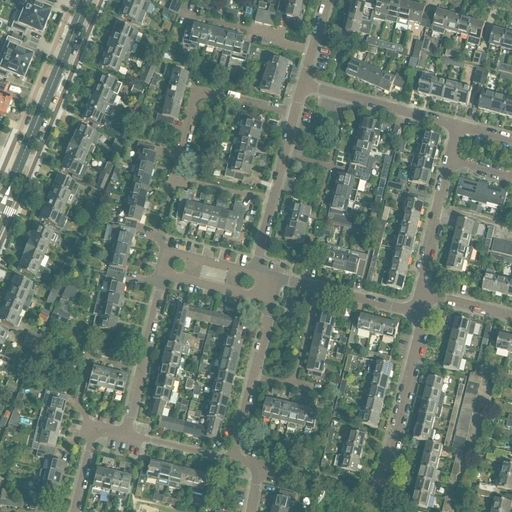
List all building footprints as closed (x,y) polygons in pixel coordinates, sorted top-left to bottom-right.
[(39,0),(24,0),(24,1),(28,3),(24,14),(48,23),(51,15),(50,15),(52,11),(38,5),(39,0)] [(126,0),(125,6),(142,13),(146,2),(139,0),(126,0)] [(223,0),(221,8),(224,9),(228,10),(230,0),(223,0)] [(385,23),(386,22),(391,0),(378,0),(376,12),(374,20),(385,23)] [(386,22),(397,25),(403,3),(391,0),(386,22)] [(164,9),(164,10),(175,14),(178,15),(182,5),(173,1),(168,11),(164,9)] [(276,13),(286,16),(285,18),(297,22),(301,6),(279,1),(278,8),(277,11),(276,13)] [(199,2),(197,9),(206,11),(207,5),(199,2)] [(374,20),(376,12),(366,10),(367,7),(354,3),(350,19),(373,25),(374,20)] [(414,6),(403,3),(397,25),(408,28),(409,23),(410,23),(414,6)] [(207,5),(206,11),(214,13),(216,7),(211,6),(207,5)] [(125,6),(123,10),(122,9),(119,10),(118,14),(119,17),(131,22),(130,24),(140,28),(145,15),(141,13),(142,13),(125,6)] [(267,13),(269,13),(270,14),(276,15),(276,13),(277,11),(278,8),(269,6),(267,13)] [(425,8),(414,6),(410,23),(421,26),(425,8)] [(224,10),(228,11),(227,16),(231,17),(233,11),(228,10),(224,9),(224,10)] [(162,15),(173,20),(175,14),(164,10),(162,15)] [(261,25),(264,12),(258,10),(255,23),(261,25)] [(267,13),(264,12),(261,25),(267,26),(270,14),(269,13),(267,13)] [(450,15),(438,12),(432,32),(444,35),(445,32),(450,15)] [(48,23),(24,14),(20,24),(15,22),(12,30),(26,35),(28,29),(42,34),(43,31),(44,31),(48,23)] [(273,28),(276,15),(270,14),(267,26),(273,28)] [(457,36),(462,19),(450,15),(445,32),(457,36)] [(350,19),(347,34),(359,37),(360,34),(370,37),(373,25),(350,19)] [(462,19),(457,36),(468,39),(473,22),(462,19)] [(165,22),(162,29),(168,31),(171,25),(165,22)] [(468,39),(467,44),(479,48),(480,42),(485,25),(473,22),(468,39)] [(138,33),(134,31),(117,25),(113,36),(130,42),(134,44),(138,33)] [(182,46),(187,47),(189,50),(195,51),(195,50),(196,50),(197,46),(202,27),(193,25),(192,30),(186,29),(183,41),(182,41),(182,45),(183,45),(182,46)] [(202,27),(197,46),(206,48),(210,30),(202,27)] [(214,50),(219,32),(210,30),(206,48),(214,50)] [(490,47),(489,48),(501,52),(506,33),(495,30),(490,47)] [(223,52),(227,34),(219,32),(214,50),(223,52)] [(511,34),(506,33),(501,52),(511,54),(511,34)] [(227,34),(223,52),(222,56),(230,58),(231,55),(236,36),(227,34)] [(130,42),(113,36),(109,47),(126,54),(126,53),(130,55),(134,44),(130,42)] [(230,59),(245,63),(249,44),(243,43),(245,38),(236,36),(231,55),(230,58),(230,59)] [(166,41),(158,38),(156,43),(164,46),(166,41)] [(5,46),(1,57),(6,59),(29,68),(33,60),(32,60),(33,56),(19,51),(22,44),(9,39),(5,46)] [(380,42),(367,39),(366,46),(380,49),(382,43),(380,42)] [(424,39),(423,44),(421,51),(428,53),(431,41),(424,39)] [(423,44),(417,42),(413,57),(419,59),(421,51),(423,44)] [(382,43),(380,49),(391,52),(393,45),(382,43)] [(393,45),(391,52),(402,54),(403,47),(393,45)] [(126,54),(109,47),(104,58),(126,66),(130,55),(126,53),(126,54)] [(422,52),(418,68),(424,69),(428,54),(422,52)] [(479,66),(482,54),(475,52),(472,64),(479,66)] [(482,54),(479,66),(485,68),(488,56),(482,54)] [(6,59),(1,57),(0,59),(0,77),(7,80),(10,74),(24,79),(25,76),(26,76),(29,68),(6,59)] [(126,66),(104,58),(100,68),(117,75),(120,69),(124,71),(126,66)] [(288,63),(269,58),(266,67),(285,72),(288,63)] [(452,67),(454,62),(441,58),(439,63),(452,67)] [(353,60),(346,75),(357,80),(364,65),(353,60)] [(143,73),(152,77),(157,65),(148,61),(143,73)] [(454,62),(452,67),(464,70),(466,65),(454,62)] [(364,65),(357,80),(368,85),(375,70),(364,65)] [(507,74),(509,67),(500,65),(498,72),(507,74)] [(285,72),(266,67),(264,75),(283,80),(285,72)] [(480,86),(484,70),(477,68),(473,84),(480,86)] [(375,70),(368,85),(379,89),(385,74),(375,70)] [(484,70),(480,86),(486,88),(490,72),(484,70)] [(188,75),(172,71),(170,82),(185,86),(188,75)] [(152,77),(143,73),(139,82),(148,86),(152,77)] [(395,78),(385,74),(379,89),(390,94),(393,87),(402,91),(407,79),(397,75),(395,78)] [(283,80),(264,75),(262,83),(280,89),(283,80)] [(423,76),(418,94),(430,98),(435,80),(423,76)] [(118,84),(101,77),(96,88),(117,97),(117,96),(121,86),(118,84)] [(443,101),(448,83),(435,80),(430,98),(443,101)] [(185,86),(170,82),(167,94),(183,98),(185,86)] [(13,97),(5,93),(9,85),(4,84),(0,83),(0,103),(9,108),(9,106),(11,105),(12,103),(11,101),(13,97)] [(259,92),(277,97),(280,89),(262,83),(259,92)] [(455,104),(460,86),(448,83),(443,101),(455,104)] [(131,92),(141,97),(144,91),(133,86),(131,92)] [(468,107),(472,89),(460,86),(455,104),(468,107)] [(113,107),(117,97),(96,88),(95,90),(94,89),(93,90),(92,92),(92,93),(93,94),(92,99),(113,107)] [(483,92),(479,110),(491,114),(496,96),(483,92)] [(183,98),(167,94),(164,105),(180,109),(183,98)] [(503,117),(508,99),(496,96),(491,114),(503,117)] [(113,107),(92,99),(87,109),(104,116),(108,106),(113,108),(113,107)] [(511,99),(508,99),(503,117),(511,119),(511,99)] [(0,116),(4,118),(6,114),(8,113),(9,110),(8,108),(9,108),(0,103),(0,116)] [(131,111),(129,110),(127,114),(136,117),(140,106),(133,104),(131,111)] [(161,116),(158,115),(156,122),(172,126),(174,120),(177,121),(180,109),(164,105),(161,116)] [(87,109),(82,120),(101,128),(103,127),(105,122),(104,119),(105,117),(104,116),(87,109)] [(240,121),(242,122),(240,130),(259,135),(262,126),(257,125),(257,123),(258,124),(259,119),(242,115),(240,121)] [(379,124),(363,120),(360,131),(376,135),(379,124)] [(100,136),(80,127),(75,138),(101,149),(103,145),(97,143),(100,136)] [(390,139),(397,141),(398,141),(401,129),(395,128),(394,133),(391,132),(391,133),(388,133),(388,134),(387,134),(387,138),(390,139)] [(402,142),(407,143),(408,143),(411,130),(405,129),(402,142)] [(259,135),(240,130),(238,139),(257,143),(259,135)] [(357,143),(373,147),(377,148),(380,136),(376,136),(376,135),(360,131),(357,143)] [(124,143),(127,136),(122,134),(119,141),(124,143)] [(423,142),(417,140),(416,145),(437,151),(441,138),(425,134),(423,142)] [(73,143),(71,142),(69,148),(91,157),(96,148),(101,150),(101,149),(75,138),(73,143)] [(257,143),(238,139),(236,147),(255,152),(257,143)] [(399,154),(401,154),(404,155),(407,143),(402,142),(399,154)] [(373,147),(357,143),(354,155),(370,159),(373,147)] [(136,151),(140,152),(137,162),(153,166),(156,155),(153,154),(155,148),(138,144),(136,151)] [(416,145),(422,147),(419,159),(434,162),(437,151),(416,145)] [(255,152),(236,147),(232,146),(230,154),(234,155),(253,160),(255,152)] [(66,159),(87,168),(91,157),(69,148),(66,154),(68,155),(66,159)] [(399,154),(396,153),(393,166),(398,167),(401,154),(399,154)] [(253,160),(234,155),(230,154),(228,163),(232,164),(251,168),(253,160)] [(350,166),(349,172),(352,173),(370,177),(372,170),(367,169),(370,159),(354,155),(351,166),(350,166)] [(107,164),(113,166),(113,167),(114,167),(116,161),(109,158),(107,164)] [(81,182),(87,168),(66,159),(61,170),(73,175),(72,178),(81,182)] [(434,162),(419,159),(416,171),(431,176),(434,162)] [(153,166),(137,162),(135,174),(151,178),(153,166)] [(232,164),(228,163),(224,178),(243,182),(244,176),(249,177),(251,168),(232,164)] [(107,164),(102,175),(108,177),(113,167),(113,166),(107,164)] [(121,170),(115,168),(110,181),(119,182),(116,176),(118,177),(121,170)] [(431,176),(416,171),(413,184),(428,188),(431,176)] [(352,191),(353,191),(357,192),(358,192),(361,181),(366,182),(369,181),(370,177),(352,173),(349,172),(347,178),(340,176),(338,183),(336,182),(335,187),(337,187),(352,191)] [(151,178),(135,174),(132,185),(148,189),(151,178)] [(102,175),(97,189),(103,191),(108,177),(102,175)] [(54,188),(71,195),(70,196),(75,198),(79,187),(75,185),(58,178),(54,188)] [(472,202),(476,203),(473,213),(477,214),(484,184),(479,182),(479,184),(460,179),(456,196),(472,200),(472,202)] [(379,188),(377,197),(382,198),(384,190),(386,181),(381,180),(379,188)] [(404,187),(389,183),(387,189),(402,193),(404,187)] [(484,184),(477,214),(480,215),(482,205),(487,206),(487,204),(503,209),(508,192),(490,187),(490,185),(484,184)] [(148,189),(132,185),(129,196),(145,200),(148,189)] [(194,193),(195,189),(190,187),(188,196),(182,194),(176,219),(182,220),(182,222),(190,224),(195,206),(191,205),(194,193)] [(334,199),(350,203),(355,204),(358,192),(357,192),(353,191),(352,191),(337,187),(334,199)] [(71,195),(54,188),(49,199),(66,207),(70,196),(71,195)] [(89,197),(98,200),(100,193),(92,190),(89,197)] [(404,200),(408,201),(405,213),(421,217),(424,204),(413,202),(414,197),(406,195),(404,200)] [(145,200),(129,196),(127,208),(143,212),(145,200)] [(385,209),(390,210),(393,197),(388,196),(385,209)] [(66,207),(49,199),(45,210),(66,219),(68,212),(70,208),(66,207)] [(331,210),(330,210),(329,214),(335,216),(336,211),(347,214),(350,203),(334,199),(331,210)] [(232,215),(229,214),(224,232),(233,234),(233,232),(240,234),(246,210),(240,208),(240,205),(235,203),(232,215)] [(212,210),(207,228),(215,230),(220,212),(221,206),(216,205),(215,211),(212,210)] [(195,206),(190,224),(199,226),(204,208),(195,206)] [(220,212),(215,230),(224,232),(229,214),(225,213),(227,207),(221,206),(220,212)] [(312,210),(294,206),(291,214),(310,219),(312,210)] [(117,225),(119,225),(119,226),(135,230),(137,223),(140,224),(143,212),(127,208),(125,213),(120,212),(117,225)] [(204,208),(199,226),(207,228),(212,210),(204,208)] [(390,210),(385,209),(382,221),(387,222),(390,210)] [(66,219),(45,210),(40,221),(57,228),(62,217),(66,219)] [(402,226),(418,230),(421,217),(405,213),(402,226)] [(310,219),(291,214),(289,223),(308,227),(310,219)] [(335,217),(333,226),(344,228),(346,220),(335,217)] [(355,231),(357,223),(346,220),(344,228),(355,231)] [(459,220),(456,233),(472,236),(476,237),(479,225),(475,224),(459,220)] [(387,222),(382,221),(379,233),(384,234),(387,222)] [(308,227),(289,223),(287,232),(305,236),(308,227)] [(108,244),(114,245),(130,248),(132,237),(133,238),(135,230),(119,226),(118,227),(112,226),(108,244)] [(399,238),(415,242),(418,230),(402,226),(399,238)] [(82,240),(86,232),(77,227),(73,236),(82,240)] [(495,229),(490,227),(487,240),(492,241),(495,229)] [(50,246),(53,247),(58,237),(54,236),(54,235),(37,228),(32,239),(50,246)] [(305,236),(287,232),(285,240),(303,244),(305,236)] [(384,234),(379,233),(376,245),(381,247),(384,234)] [(472,236),(456,233),(453,246),(474,251),(474,250),(469,248),(472,236)] [(396,250),(412,254),(415,242),(399,238),(396,250)] [(26,249),(45,257),(50,246),(32,239),(30,243),(29,243),(26,249)] [(72,249),(67,247),(65,253),(76,257),(82,242),(75,239),(72,249)] [(492,241),(487,240),(483,253),(488,254),(492,241)] [(495,240),(492,252),(498,254),(501,242),(495,240)] [(501,242),(498,254),(503,255),(506,243),(501,242)] [(511,244),(506,243),(503,255),(509,257),(511,244)] [(114,245),(111,256),(127,260),(130,248),(114,245)] [(381,247),(376,245),(373,257),(378,259),(381,247)] [(319,253),(325,255),(322,267),(333,270),(337,254),(339,248),(328,246),(327,250),(321,249),(319,253)] [(450,258),(466,261),(470,263),(474,251),(453,246),(450,258)] [(23,255),(25,256),(23,260),(41,267),(45,257),(26,249),(23,255)] [(393,262),(409,266),(412,254),(396,250),(393,262)] [(337,254),(333,270),(344,273),(349,257),(337,254)] [(107,267),(109,267),(107,274),(124,278),(125,272),(124,271),(127,260),(111,256),(111,257),(105,255),(103,262),(108,263),(107,267)] [(344,273),(356,276),(356,277),(362,278),(363,278),(366,262),(361,260),(349,257),(344,273)] [(378,259),(373,257),(370,270),(375,271),(378,259)] [(447,270),(463,274),(466,261),(450,258),(447,270)] [(19,271),(40,280),(43,273),(48,275),(50,271),(41,267),(23,260),(19,271)] [(390,275),(406,279),(409,266),(393,262),(390,275)] [(486,266),(483,266),(480,278),(485,279),(487,271),(489,266),(486,266)] [(375,271),(370,270),(367,282),(372,284),(375,271)] [(487,271),(485,279),(483,291),(495,294),(499,278),(495,277),(496,273),(487,271)] [(103,282),(101,293),(122,298),(125,287),(122,286),(124,278),(107,274),(106,277),(104,276),(103,282)] [(406,279),(390,275),(384,274),(381,286),(402,291),(406,279)] [(11,289),(28,296),(28,297),(33,299),(35,293),(30,292),(33,285),(16,278),(11,289)] [(499,278),(495,294),(507,297),(511,281),(499,278)] [(69,295),(72,288),(66,285),(64,292),(69,295)] [(28,296),(11,289),(11,290),(9,289),(7,295),(9,296),(7,299),(28,308),(30,304),(26,302),(28,297),(28,296)] [(100,293),(97,305),(103,306),(119,310),(119,309),(120,309),(121,306),(120,305),(122,298),(101,293),(100,293)] [(52,308),(56,300),(48,296),(44,304),(52,308)] [(28,308),(7,299),(3,310),(20,317),(22,311),(26,313),(28,308)] [(65,306),(59,304),(56,309),(62,312),(65,306)] [(103,306),(101,317),(117,321),(119,310),(103,306)] [(188,310),(186,310),(178,308),(174,327),(184,329),(186,319),(188,310)] [(188,310),(186,319),(209,325),(212,314),(188,308),(187,309),(186,309),(186,310),(188,310)] [(0,316),(0,322),(15,329),(15,328),(18,329),(22,318),(20,317),(3,310),(0,316)] [(50,320),(63,325),(67,315),(54,310),(50,320)] [(323,315),(321,314),(318,326),(334,330),(336,318),(329,316),(330,312),(324,310),(323,315)] [(48,317),(41,313),(38,320),(45,324),(48,317)] [(209,325),(210,325),(232,330),(234,322),(236,322),(237,321),(235,321),(236,320),(212,314),(209,325)] [(101,318),(96,316),(93,328),(114,333),(117,321),(101,317),(101,318)] [(349,344),(348,344),(348,346),(353,347),(354,345),(355,345),(356,337),(357,337),(358,331),(370,334),(374,319),(362,316),(359,325),(354,324),(349,344)] [(374,319),(370,334),(382,337),(386,322),(374,319)] [(456,319),(453,332),(469,336),(473,337),(476,324),(456,319)] [(229,339),(226,338),(225,339),(242,343),(239,342),(244,324),(236,322),(234,322),(232,330),(229,339)] [(395,340),(399,325),(386,322),(382,337),(395,340)] [(334,330),(318,326),(315,337),(331,341),(334,330)] [(492,328),(487,326),(484,339),(489,340),(492,328)] [(166,343),(167,344),(166,345),(183,348),(184,348),(187,336),(182,335),(184,329),(174,327),(172,334),(168,333),(166,343)] [(8,335),(0,331),(0,344),(7,348),(10,343),(6,341),(8,335)] [(39,337),(28,332),(25,338),(40,344),(43,335),(40,334),(39,337)] [(469,336),(453,332),(450,345),(465,348),(469,336)] [(511,337),(500,335),(497,350),(509,353),(511,340),(511,337)] [(331,341),(315,337),(313,348),(328,352),(331,341)] [(23,343),(32,347),(28,355),(34,357),(40,344),(25,338),(23,343)] [(242,343),(225,339),(222,351),(239,355),(242,343)] [(489,340),(484,339),(480,352),(485,354),(489,340)] [(183,348),(166,345),(164,355),(180,359),(183,348)] [(465,348),(450,345),(447,357),(462,361),(465,348)] [(328,352),(313,348),(310,360),(326,364),(328,352)] [(98,350),(96,356),(105,358),(106,352),(98,350)] [(220,361),(236,366),(239,355),(222,351),(220,361)] [(366,352),(364,357),(377,360),(378,355),(366,352)] [(114,354),(113,360),(122,362),(123,356),(114,354)] [(23,361),(32,364),(34,358),(25,355),(23,361)] [(180,359),(164,355),(161,367),(177,371),(180,359)] [(378,355),(377,360),(389,363),(391,358),(378,355)] [(345,368),(350,369),(354,357),(348,356),(345,368)] [(462,361),(447,357),(444,369),(459,373),(462,361)] [(326,364),(310,360),(307,372),(309,372),(308,376),(321,379),(322,375),(323,375),(326,364)] [(213,372),(217,373),(234,377),(236,366),(220,361),(219,363),(218,362),(216,368),(214,368),(213,372)] [(393,367),(377,363),(374,376),(390,380),(393,367)] [(177,371),(161,367),(158,379),(175,382),(177,371)] [(93,368),(88,386),(87,392),(96,394),(97,388),(102,370),(93,368)] [(342,381),(347,382),(350,369),(345,368),(342,381)] [(105,390),(110,372),(102,370),(97,388),(105,390)] [(114,392),(119,374),(110,372),(105,390),(114,392)] [(217,373),(214,384),(231,388),(234,377),(217,373)] [(123,395),(127,376),(119,374),(114,392),(123,395)] [(374,376),(373,380),(366,378),(364,386),(371,388),(387,392),(390,380),(374,376)] [(474,377),(470,376),(469,383),(480,386),(482,379),(479,378),(474,377)] [(445,382),(429,378),(426,391),(445,395),(442,394),(445,382)] [(16,385),(8,382),(5,388),(16,393),(22,380),(18,379),(16,385)] [(175,382),(158,379),(155,390),(172,394),(175,382)] [(338,383),(330,381),(329,388),(337,390),(338,383)] [(347,382),(342,381),(339,393),(344,395),(347,382)] [(466,395),(477,398),(480,386),(469,383),(466,395)] [(231,388),(214,384),(211,395),(228,399),(231,388)] [(465,386),(460,385),(457,398),(461,400),(465,386)] [(368,401),(384,405),(387,392),(371,388),(368,401)] [(172,394),(155,390),(153,400),(169,404),(172,394)] [(423,403),(438,407),(442,408),(445,395),(426,391),(423,403)] [(67,404),(68,397),(46,392),(42,409),(63,414),(66,403),(67,404)] [(19,393),(15,401),(21,404),(24,395),(19,393)] [(336,405),(341,407),(344,395),(339,393),(336,405)] [(228,399),(211,395),(209,407),(225,411),(228,399)] [(466,395),(465,397),(464,401),(476,404),(477,398),(466,395)] [(155,402),(151,419),(159,421),(161,422),(162,418),(171,421),(172,420),(162,417),(165,404),(169,405),(169,404),(153,400),(153,401),(155,402)] [(267,400),(263,418),(271,420),(275,402),(267,400)] [(365,413),(381,417),(384,405),(368,401),(365,413)] [(463,407),(474,410),(476,404),(464,401),(463,407)] [(280,422),(284,404),(275,402),(271,420),(280,422)] [(421,412),(420,415),(435,419),(439,420),(443,408),(442,408),(438,407),(423,403),(421,412)] [(280,422),(288,424),(293,406),(284,404),(280,422)] [(288,424),(287,429),(295,431),(297,426),(301,408),(293,406),(288,424)] [(225,411),(209,407),(206,418),(223,422),(225,411)] [(474,410),(463,407),(461,413),(473,416),(474,410)] [(306,428),(310,410),(301,408),(297,426),(306,428)] [(42,410),(41,409),(38,420),(60,425),(63,414),(42,409),(42,410)] [(314,430),(319,412),(310,410),(306,428),(314,430)] [(188,413),(194,415),(193,418),(199,419),(200,413),(194,411),(194,414),(188,412),(188,413)] [(381,417),(365,413),(362,425),(378,429),(381,417)] [(460,419),(471,422),(473,416),(461,413),(460,419)] [(435,419),(420,415),(417,427),(432,431),(435,419)] [(0,420),(0,430),(3,432),(8,419),(4,417),(3,418),(1,417),(0,420)] [(159,423),(158,428),(182,434),(185,423),(172,420),(171,421),(162,418),(161,422),(159,421),(158,423),(159,423)] [(206,439),(208,439),(208,438),(215,440),(220,422),(222,422),(223,422),(206,418),(210,419),(207,428),(197,426),(197,427),(207,429),(205,438),(206,439)] [(458,425),(470,428),(471,422),(460,419),(458,425)] [(38,422),(44,423),(42,433),(58,437),(60,425),(38,420),(38,422)] [(185,423),(182,434),(206,440),(206,439),(205,438),(207,429),(197,427),(197,426),(185,423)] [(457,431),(468,434),(470,428),(458,425),(457,431)] [(6,433),(14,435),(16,429),(8,426),(6,433)] [(414,440),(427,443),(429,444),(433,445),(434,443),(433,443),(436,432),(432,431),(417,427),(414,440)] [(358,435),(351,433),(349,432),(347,434),(345,443),(346,445),(348,446),(363,449),(366,437),(365,436),(366,431),(359,430),(358,435)] [(455,437),(467,440),(468,434),(457,431),(455,437)] [(31,450),(37,452),(37,451),(54,455),(55,449),(58,437),(42,433),(41,434),(35,432),(31,450)] [(444,447),(449,448),(452,436),(448,435),(444,447)] [(454,443),(465,446),(467,440),(455,437),(454,443)] [(429,444),(427,443),(424,456),(440,460),(443,447),(433,445),(429,444)] [(458,451),(463,452),(464,452),(465,446),(454,443),(452,449),(458,451)] [(348,446),(345,458),(360,462),(363,449),(348,446)] [(493,456),(503,458),(511,460),(511,455),(506,454),(506,452),(495,450),(494,456),(493,456)] [(49,461),(46,471),(46,472),(62,475),(65,464),(52,461),(54,455),(37,451),(37,452),(36,458),(49,461)] [(463,452),(458,451),(455,463),(460,465),(464,461),(463,452)] [(494,456),(487,454),(486,460),(501,464),(503,458),(493,456),(494,456)] [(440,460),(424,456),(421,469),(440,474),(441,473),(437,472),(440,460)] [(345,458),(342,470),(357,474),(360,462),(345,458)] [(141,472),(137,488),(137,489),(142,490),(143,487),(145,487),(147,478),(157,481),(161,465),(150,462),(147,474),(141,472)] [(460,465),(455,463),(452,476),(457,478),(457,477),(461,474),(460,465)] [(123,475),(120,488),(117,499),(126,501),(128,494),(130,495),(131,488),(129,487),(132,477),(128,476),(129,471),(130,471),(131,465),(125,464),(124,470),(123,475)] [(511,466),(503,464),(500,477),(511,479),(511,466)] [(157,481),(168,483),(172,468),(161,465),(157,481)] [(168,483),(167,489),(179,491),(180,486),(183,470),(172,468),(168,483)] [(97,469),(92,493),(100,495),(102,488),(106,471),(97,469)] [(437,485),(440,474),(421,469),(418,481),(437,485)] [(46,471),(41,470),(38,481),(60,486),(62,475),(46,472),(46,471)] [(189,488),(191,489),(195,473),(183,470),(180,486),(189,488)] [(106,471),(102,488),(100,495),(109,497),(111,488),(114,473),(106,471)] [(111,488),(109,497),(117,499),(120,488),(123,475),(114,473),(111,488)] [(191,489),(190,493),(202,496),(202,494),(207,495),(209,490),(204,489),(207,476),(195,473),(191,489)] [(452,476),(449,488),(454,489),(458,486),(457,478),(452,476)] [(511,479),(500,477),(497,488),(497,489),(511,492),(511,479)] [(38,481),(36,488),(33,500),(39,501),(38,508),(44,508),(47,497),(57,499),(60,486),(38,481)] [(416,488),(415,493),(430,496),(434,497),(437,485),(418,481),(416,488)] [(479,490),(494,494),(496,488),(480,484),(479,490)] [(449,488),(446,500),(451,502),(455,499),(454,489),(449,488)] [(494,494),(479,490),(477,496),(493,500),(494,494)] [(281,499),(276,497),(273,509),(284,511),(289,511),(292,501),(295,502),(296,496),(283,492),(281,499)] [(412,505),(427,509),(430,496),(415,493),(412,505)] [(446,500),(442,511),(449,511),(451,511),(451,502),(446,500)] [(492,511),(510,511),(511,506),(511,503),(495,500),(492,511)]
